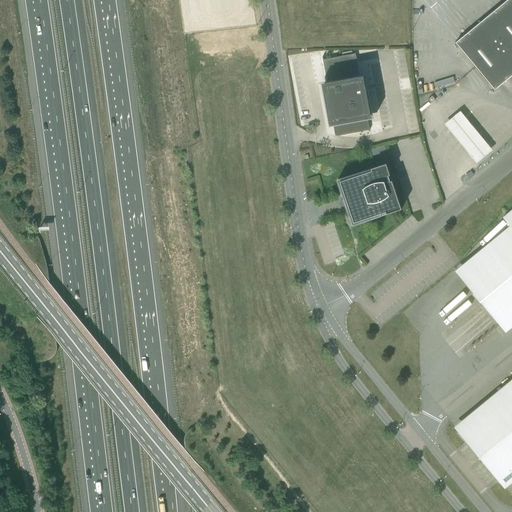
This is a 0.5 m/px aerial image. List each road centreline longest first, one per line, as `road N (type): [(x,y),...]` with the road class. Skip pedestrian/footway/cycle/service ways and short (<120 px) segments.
road 1 (motorway): [(169,511),(97,0)]
road 2 (motorway): [(133,511),(65,0)]
road 3 (motorway): [(39,0),(106,511)]
road 4 (secondary): [(215,511),(0,246)]
road 5 (secondary): [(0,258),(206,511)]
road 6 (tertiary): [(266,0),(298,235),(318,310)]
road 7 (unclassified): [(318,310),(351,292),(511,159)]
road 8 (tertiary): [(318,310),(351,375),(403,442)]
road 9 (tertiary): [(417,431),(318,310)]
road 10 (unknown): [(460,395),(437,352),(435,328),(439,308),(461,281)]
road 11 (unclassified): [(511,354),(417,431)]
road 12 (unclassified): [(0,396),(36,511)]
